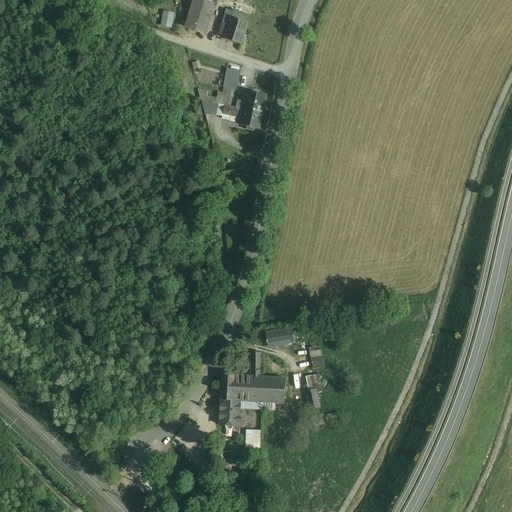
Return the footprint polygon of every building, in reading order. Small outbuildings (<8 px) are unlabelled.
[(187,0),(181,25),(206,33),(215,3),(206,0),(187,0)] [(245,44),(253,15),(235,9),(231,21),(224,19),(220,36),(245,44)] [(241,71),(228,69),(224,87),(237,90),(241,71)] [(266,96),(249,92),(246,102),(247,102),(245,109),(263,112),(266,96)] [(246,102),(238,101),(236,108),(245,109),(247,102),(246,102)] [(223,114),(225,106),(207,103),(205,110),(223,114)] [(239,109),(225,106),(223,114),(237,117),(239,109)] [(263,112),(245,109),(241,125),(247,127),(254,128),(259,129),(263,112)] [(291,329),(266,332),(268,347),(293,344),(291,329)] [(310,352),(314,369),(326,366),(322,349),(310,352)] [(233,401),(235,375),(222,374),(221,400),(233,401)] [(235,375),(233,401),(241,401),(262,402),(263,377),(235,375)] [(263,377),(262,402),(284,404),(286,378),(263,377)] [(316,387),(305,390),(310,410),(321,408),(316,387)] [(233,401),(221,400),(219,424),(240,426),(241,401),(233,401)] [(247,447),(261,447),(261,429),(247,429),(247,447)]
